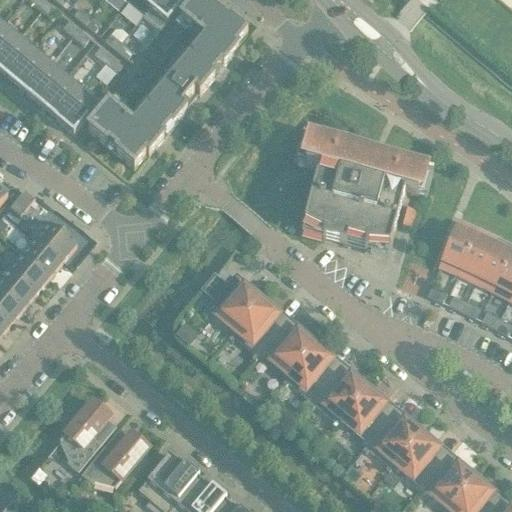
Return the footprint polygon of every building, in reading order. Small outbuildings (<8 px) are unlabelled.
[(36,0),(31,7),(41,15),(47,8),(37,0),(36,0)] [(68,2),(65,0),(52,0),(51,1),(62,9),(68,2)] [(132,129),(108,109),(87,134),(134,172),(146,158),(148,160),(187,114),(182,110),(194,95),(199,99),(238,53),(235,51),(247,36),(228,21),(228,22),(218,14),(219,13),(203,0),(198,0),(180,22),(205,43),(132,129)] [(133,0),(128,7),(143,20),(160,0),(133,0)] [(160,0),(143,20),(160,34),(188,0),(160,0)] [(58,16),(47,8),(41,15),(52,24),(58,16)] [(74,20),(84,28),(90,21),(80,12),(74,20)] [(100,29),(90,21),(84,28),(94,36),(100,29)] [(62,33),(73,41),(79,34),(69,25),(62,33)] [(0,64),(18,43),(3,29),(0,32),(0,64)] [(174,30),(158,49),(165,55),(181,35),(174,30)] [(89,43),(79,34),(73,41),(83,50),(89,43)] [(106,46),(115,54),(122,47),(112,38),(106,46)] [(0,74),(11,83),(34,56),(18,43),(0,64),(0,74)] [(134,57),(122,47),(115,54),(128,64),(134,57)] [(94,59),(104,68),(110,60),(100,52),(94,59)] [(27,97),(50,69),(34,56),(11,83),(27,97)] [(122,70),(110,60),(104,68),(116,77),(122,70)] [(43,110),(66,82),(50,69),(27,97),(43,110)] [(57,125),(81,95),(66,82),(43,110),(57,122),(55,123),(57,125)] [(130,83),(114,102),(121,108),(137,88),(130,83)] [(81,95),(57,125),(73,138),(98,109),(81,95)] [(432,179),(365,161),(348,157),(302,144),(302,147),(307,148),(305,170),(318,173),(304,228),(306,229),(323,237),(322,243),(367,254),(368,249),(388,251),(390,251),(404,196),(417,200),(418,198),(426,180),(432,181),(432,179)] [(24,195),(10,212),(20,220),(34,203),(24,195)] [(43,223),(30,239),(63,267),(76,251),(43,223)] [(459,278),(477,236),(457,227),(440,270),(459,278)] [(476,286),(496,244),(477,236),(459,278),(476,286)] [(63,267),(30,239),(29,240),(35,244),(22,259),(50,282),(63,267)] [(493,294),(511,257),(511,252),(496,244),(476,286),(493,294)] [(510,303),(511,299),(511,257),(493,294),(510,303)] [(50,282),(22,259),(9,275),(37,298),(50,282)] [(37,298),(9,275),(0,285),(0,294),(24,314),(37,298)] [(214,279),(202,294),(214,304),(204,316),(208,320),(211,316),(223,325),(231,332),(228,336),(231,339),(263,301),(252,291),(249,294),(233,281),(227,289),(214,279)] [(442,307),(446,297),(431,290),(427,301),(442,307)] [(24,314),(0,294),(0,320),(11,329),(24,314)] [(461,317),(466,306),(453,300),(448,310),(461,317)] [(231,339),(228,343),(232,346),(235,342),(247,352),(254,358),(251,362),(255,365),(258,361),(287,326),(276,317),(272,313),(274,310),(263,301),(231,339)] [(466,306),(461,317),(475,323),(480,312),(466,306)] [(494,333),(499,323),(487,316),(481,326),(494,333)] [(0,342),(11,329),(0,320),(0,342)] [(511,329),(499,323),(494,333),(507,340),(511,330),(511,329)] [(287,326),(258,361),(262,364),(265,361),(277,371),(284,377),(281,380),(285,383),(317,346),(306,337),(305,336),(303,339),(287,326)] [(285,383),(282,387),(285,390),(288,387),(302,398),(308,403),(305,406),(308,410),(341,371),(331,362),(326,358),(328,355),(317,346),(285,383)] [(341,371),(308,410),(312,413),(315,409),(335,425),(331,429),(335,432),(338,428),(370,390),(358,380),(356,383),(341,371)] [(370,390),(338,428),(342,431),(345,427),(364,443),(361,447),(365,450),(394,415),(379,402),(381,400),(370,390)] [(78,477),(116,432),(101,420),(105,415),(93,406),(59,446),(60,447),(69,465),(67,468),(78,477)] [(365,450),(362,454),(365,457),(369,453),(388,470),(385,473),(389,476),(392,473),(423,434),(412,425),(410,428),(394,415),(365,450)] [(115,492),(148,452),(136,442),(133,446),(119,434),(81,480),(92,489),(94,486),(114,491),(115,492)] [(423,434),(392,473),(395,476),(399,472),(418,488),(415,492),(418,495),(448,460),(432,447),(435,444),(423,434)] [(147,511),(171,511),(197,482),(168,458),(167,459),(168,460),(138,496),(149,505),(145,510),(147,511)] [(448,460),(418,495),(422,498),(425,494),(445,510),(443,511),(449,511),(477,479),(465,470),(463,472),(448,460)] [(477,479),(449,511),(494,511),(501,504),(486,492),(488,489),(477,479)] [(197,482),(171,511),(217,511),(224,505),(197,482)] [(66,484),(60,492),(67,497),(73,490),(66,484)]
